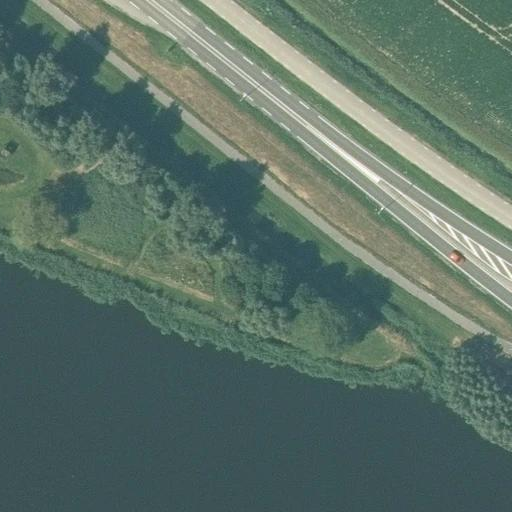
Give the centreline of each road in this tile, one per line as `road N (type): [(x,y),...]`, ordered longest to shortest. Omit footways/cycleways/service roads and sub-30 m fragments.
road 1 (primary): [(220,58),(295,129),(511,303)]
road 2 (unclassified): [(511,219),(214,0)]
road 3 (primary): [(511,260),(220,58)]
